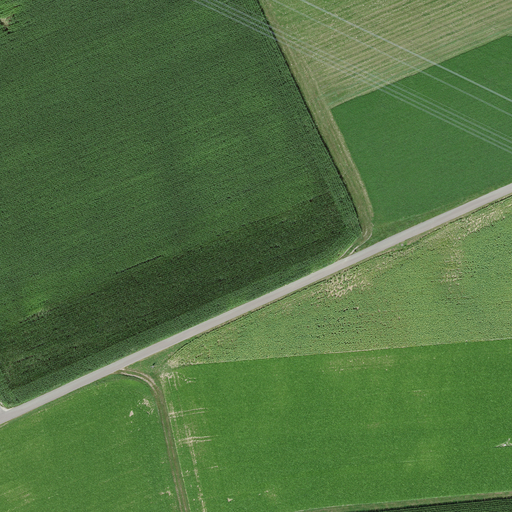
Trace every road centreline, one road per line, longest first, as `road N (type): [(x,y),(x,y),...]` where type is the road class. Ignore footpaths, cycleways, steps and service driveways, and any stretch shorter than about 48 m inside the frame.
road 1 (unclassified): [(511,184),(0,418)]
road 2 (track): [(182,511),(149,384),(106,367)]
road 3 (track): [(511,493),(348,511)]
